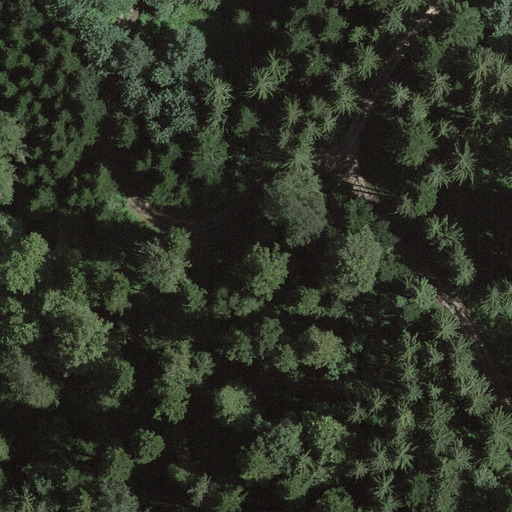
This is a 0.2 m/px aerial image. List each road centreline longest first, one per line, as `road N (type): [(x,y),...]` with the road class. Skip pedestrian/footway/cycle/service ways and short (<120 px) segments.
road 1 (track): [(511,411),(467,324),(362,199),(347,152),(383,61),(452,0)]
road 2 (track): [(124,0),(108,146),(144,212),(216,218),(347,152)]
road 3 (track): [(216,218),(196,251),(134,301),(0,344)]
